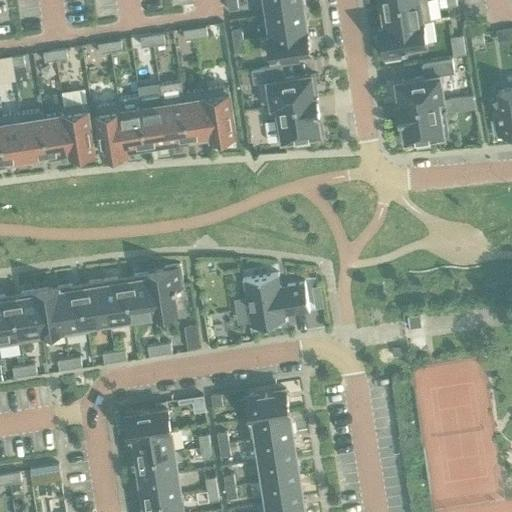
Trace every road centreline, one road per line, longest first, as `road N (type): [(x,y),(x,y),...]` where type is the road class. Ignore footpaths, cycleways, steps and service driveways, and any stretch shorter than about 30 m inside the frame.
road 1 (residential): [(111,511),(96,409),(109,383),(321,347),(349,362),(375,511)]
road 2 (residential): [(347,0),(375,163),(412,179),(511,170)]
